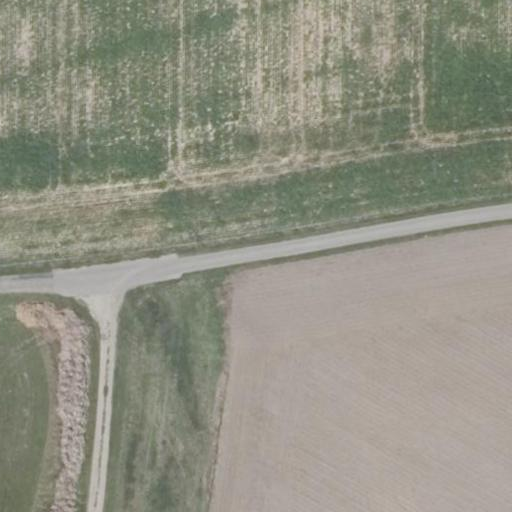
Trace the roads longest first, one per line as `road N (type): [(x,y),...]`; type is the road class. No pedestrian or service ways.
road 1 (unclassified): [(0,289),(104,280),(511,214)]
road 2 (track): [(104,280),(103,424),(91,511)]
